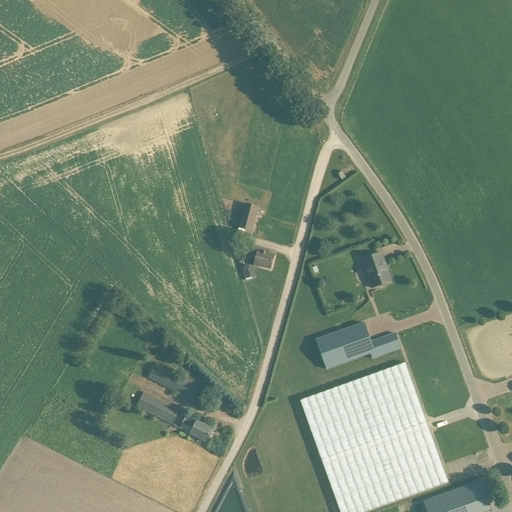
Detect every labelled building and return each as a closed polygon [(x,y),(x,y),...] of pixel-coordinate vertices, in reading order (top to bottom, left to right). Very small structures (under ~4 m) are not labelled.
[(342,180),(346,177),(342,171),(338,174),(342,180)] [(239,227),(252,231),(258,207),(246,204),(239,227)] [(268,250),(254,246),(250,259),(254,260),(253,264),(270,269),(274,255),(267,253),(268,250)] [(369,279),(373,288),(377,286),(379,290),(388,287),(387,283),(392,281),(388,271),(386,272),(382,262),(384,261),(381,253),(362,260),(365,267),(356,270),(361,282),(369,279)] [(253,271),(245,274),(246,280),(255,277),(253,271)] [(327,369),(374,351),(364,323),(316,340),(327,369)] [(406,363),(400,365),(300,401),(339,511),(365,511),(449,482),(406,363)] [(201,388),(156,364),(148,378),(194,402),(201,388)] [(180,410),(144,392),(136,407),(173,425),(180,410)] [(212,429),(196,421),(186,416),(179,429),(190,433),(206,441),(212,429)] [(469,485),(479,511),(485,511),(492,510),(481,481),(469,485)] [(440,511),(438,505),(441,504),(439,496),(424,502),(427,511),(440,511)]
